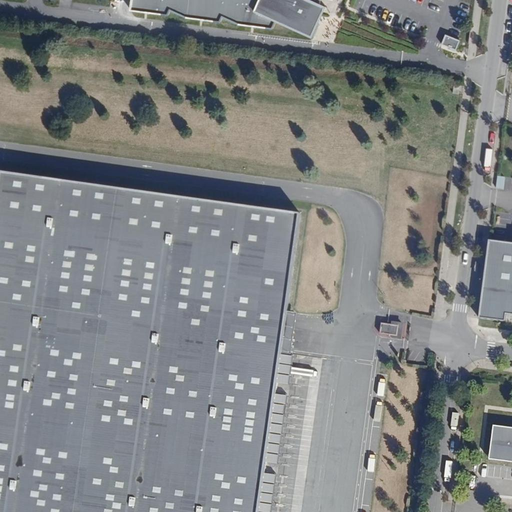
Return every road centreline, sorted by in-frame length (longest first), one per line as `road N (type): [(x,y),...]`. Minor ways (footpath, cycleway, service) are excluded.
road 1 (residential): [(455,345),(500,0)]
road 2 (residential): [(455,345),(436,511)]
